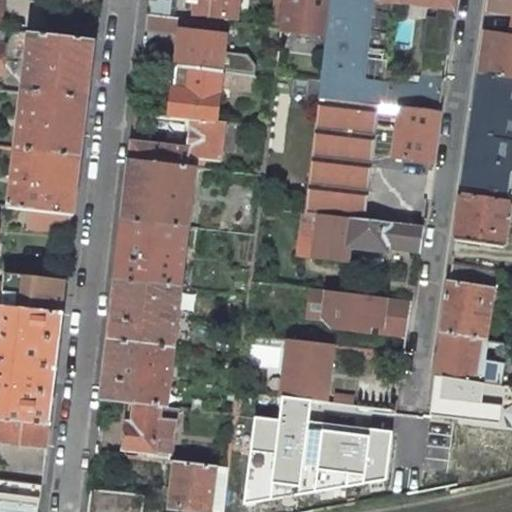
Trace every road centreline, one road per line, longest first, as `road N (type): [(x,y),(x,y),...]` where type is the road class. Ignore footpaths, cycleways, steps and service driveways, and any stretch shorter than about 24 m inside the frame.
road 1 (residential): [(64,511),(124,0)]
road 2 (residential): [(406,455),(476,0)]
